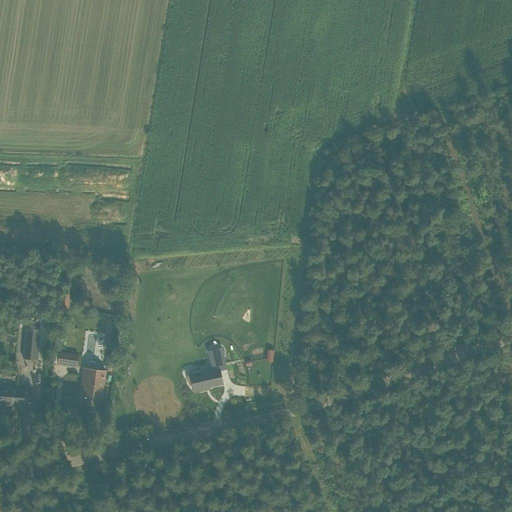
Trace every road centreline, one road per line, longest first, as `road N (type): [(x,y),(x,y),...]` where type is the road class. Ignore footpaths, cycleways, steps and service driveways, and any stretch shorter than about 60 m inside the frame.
road 1 (unclassified): [(0,475),(340,397),(511,338)]
road 2 (track): [(318,163),(290,409)]
road 3 (track): [(442,114),(511,313)]
